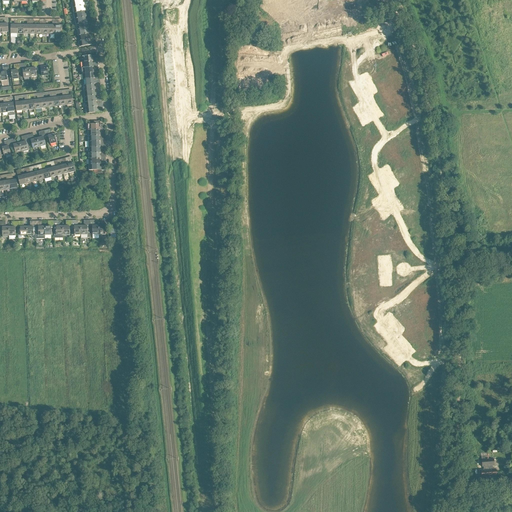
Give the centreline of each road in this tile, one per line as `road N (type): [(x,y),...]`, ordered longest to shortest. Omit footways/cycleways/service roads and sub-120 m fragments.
road 1 (track): [(221,511),(233,53),(254,0)]
road 2 (track): [(398,0),(427,96),(459,268),(455,496)]
road 3 (residential): [(0,215),(107,210),(108,116)]
